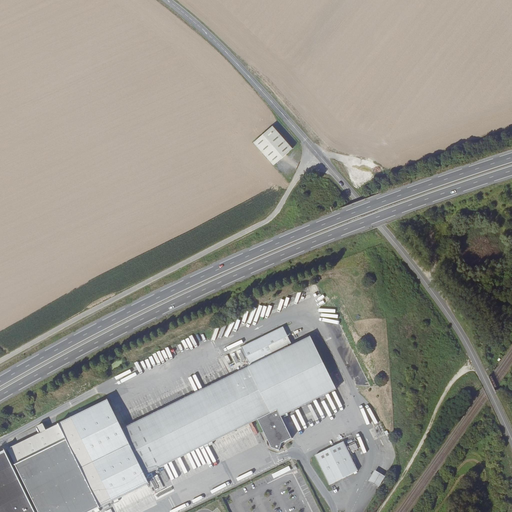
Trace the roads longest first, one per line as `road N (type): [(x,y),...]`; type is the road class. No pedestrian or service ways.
road 1 (tertiary): [(511,439),(457,328),(392,239),(218,44),(167,0)]
road 2 (trunk): [(0,396),(141,319),(305,244),(511,171)]
road 3 (trunk): [(511,157),(241,258),(0,381)]
